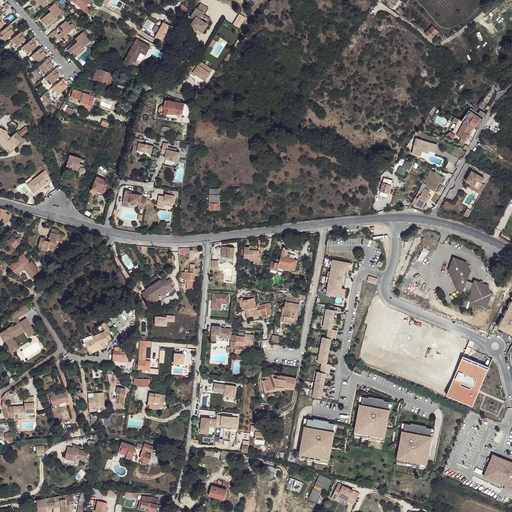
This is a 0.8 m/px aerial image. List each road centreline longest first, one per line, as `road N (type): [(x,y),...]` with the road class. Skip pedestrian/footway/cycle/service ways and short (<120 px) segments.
road 1 (residential): [(206,238),(175,511)]
road 2 (residential): [(394,217),(386,295),(494,345),(511,396)]
road 3 (tertiary): [(0,201),(135,237),(206,238)]
road 4 (unclassified): [(323,223),(298,354),(263,353)]
road 5 (unclassified): [(429,220),(499,93),(511,84)]
road 6 (unknown): [(511,406),(395,354)]
